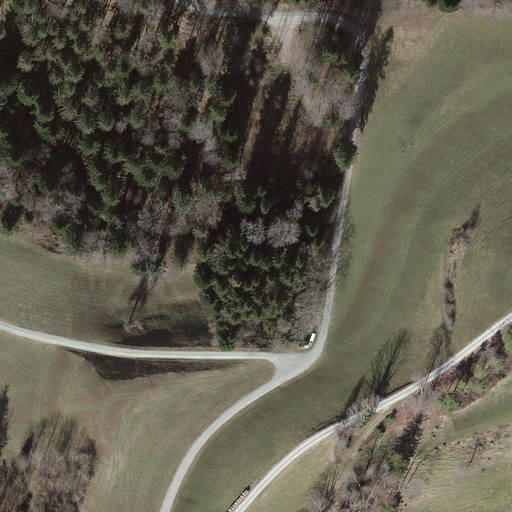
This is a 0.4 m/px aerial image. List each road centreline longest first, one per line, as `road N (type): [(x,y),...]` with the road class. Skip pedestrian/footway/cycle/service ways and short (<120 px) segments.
road 1 (track): [(175,0),(328,20),(358,41),(362,58),(320,337),(308,357),(212,423),(183,465),(165,511)]
road 2 (track): [(511,319),(412,392),(298,452),(239,511)]
road 3 (track): [(308,357),(114,351),(0,326)]
